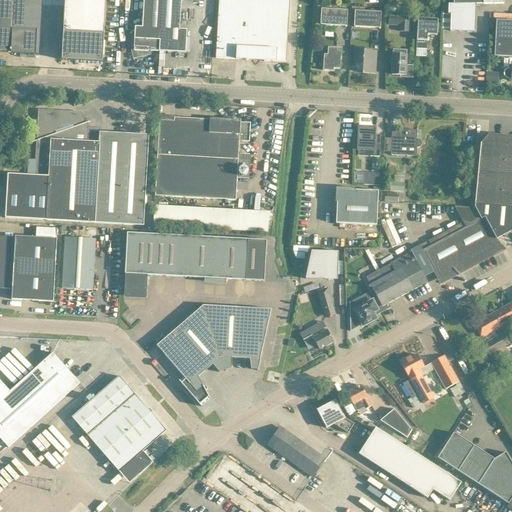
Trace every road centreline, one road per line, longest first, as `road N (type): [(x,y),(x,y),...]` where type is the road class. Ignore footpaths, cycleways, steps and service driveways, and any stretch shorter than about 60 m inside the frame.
road 1 (unclassified): [(511,108),(36,81),(9,95),(0,117)]
road 2 (unclassified): [(211,442),(511,271)]
road 3 (unclassified): [(211,442),(120,336),(102,328),(0,323)]
